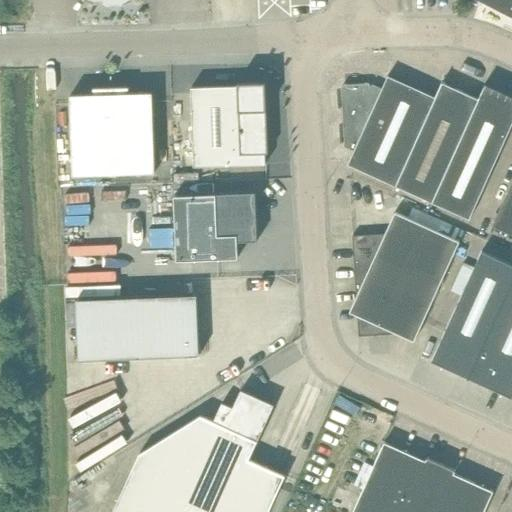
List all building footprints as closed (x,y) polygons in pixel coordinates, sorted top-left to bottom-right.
[(511,0),(478,0),(511,17),(511,0)] [(436,97),(435,96),(388,75),(380,92),(370,88),(371,87),(369,84),(366,82),(345,84),(342,85),(341,89),(345,146),(353,150),(347,164),(366,172),(396,186),(436,97)] [(238,82),(238,85),(191,86),(194,166),(266,163),(265,152),(268,152),(266,81),(238,82)] [(436,97),(396,186),(469,219),(511,124),(511,95),(485,83),(478,98),(442,81),(435,96),(436,97)] [(73,175),(155,172),(152,92),(129,92),(129,86),(124,86),(99,86),(99,87),(93,87),(93,94),(70,94),(73,175)] [(511,180),(492,224),(511,233),(511,180)] [(174,195),(177,260),(238,257),(237,241),(258,240),(256,191),(215,193),(174,195)] [(414,341),(422,323),(460,241),(395,211),(385,233),(353,235),(356,296),(349,311),(358,315),(359,335),(397,333),(414,341)] [(511,397),(511,264),(481,250),(431,361),(511,397)] [(76,298),(79,360),(200,355),(197,294),(76,298)] [(139,453),(112,511),(267,511),(285,475),(249,458),(274,404),(241,389),(233,407),(222,402),(213,421),(201,415),(139,453)] [(384,441),(376,459),(352,511),(483,511),(493,490),(454,472),(456,469),(427,456),(426,460),(384,441)]
